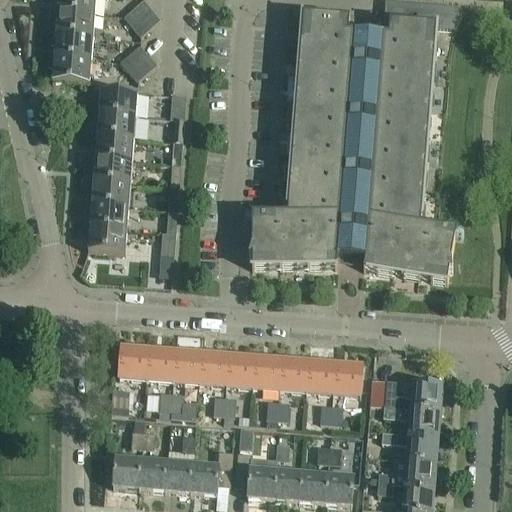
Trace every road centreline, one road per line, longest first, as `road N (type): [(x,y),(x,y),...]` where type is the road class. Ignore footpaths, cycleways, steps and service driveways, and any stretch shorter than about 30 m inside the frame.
road 1 (residential): [(229,318),(227,211),(242,19),(256,0)]
road 2 (unclassified): [(0,40),(62,304)]
road 3 (unclassified): [(487,338),(229,318)]
road 4 (residential): [(72,511),(73,352),(62,304)]
road 5 (unclassified): [(478,511),(487,338)]
road 6 (unclassified): [(229,318),(62,304)]
